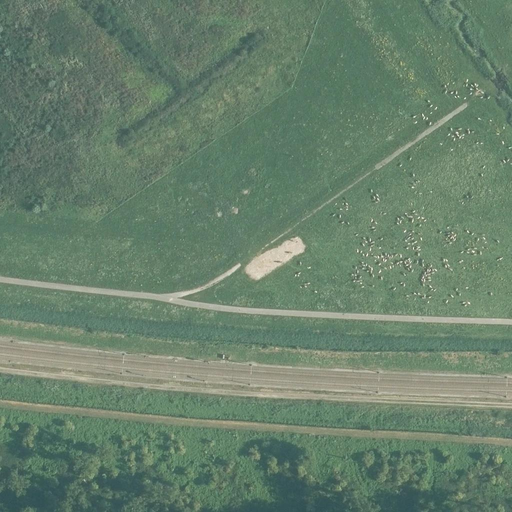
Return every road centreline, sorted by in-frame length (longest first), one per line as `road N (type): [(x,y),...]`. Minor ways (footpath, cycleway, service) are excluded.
road 1 (track): [(0,369),(205,390),(511,405)]
road 2 (track): [(148,295),(227,310),(511,321)]
